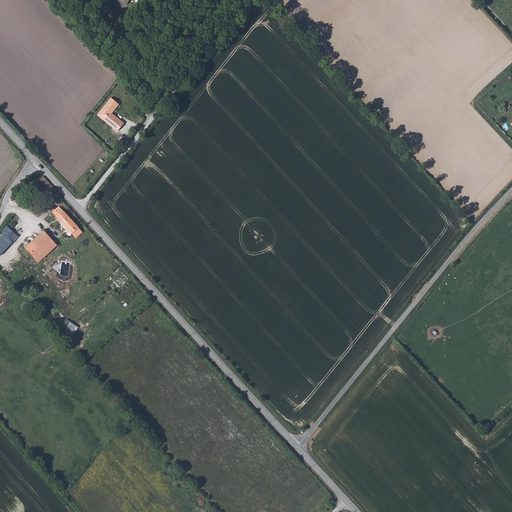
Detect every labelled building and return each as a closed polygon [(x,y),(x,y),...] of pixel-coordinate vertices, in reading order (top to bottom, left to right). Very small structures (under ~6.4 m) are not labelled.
[(111,99),(97,117),(118,133),(124,125),(112,115),(119,106),(111,99)] [(51,187),(42,178),(37,185),(46,192),(51,187)] [(82,230),(61,207),(55,213),(75,236),(82,230)] [(8,237),(14,231),(7,225),(1,231),(8,237)] [(45,232),(27,249),(39,262),(58,245),(45,232)] [(57,262),(46,273),(51,278),(62,268),(57,262)] [(67,319),(62,326),(67,329),(71,322),(67,319)]
